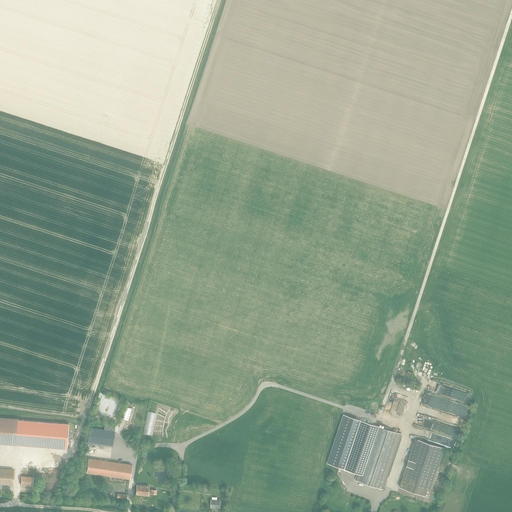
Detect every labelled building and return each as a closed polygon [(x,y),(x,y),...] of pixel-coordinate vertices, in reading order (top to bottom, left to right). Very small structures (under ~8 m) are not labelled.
[(92,417),(115,424),(123,400),(100,393),(92,417)] [(138,434),(150,437),(157,406),(145,403),(138,434)] [(124,407),(121,418),(128,420),(132,409),(124,407)] [(344,415),(328,463),(344,469),(344,468),(360,421),(344,415)] [(17,420),(17,419),(0,417),(0,444),(15,445),(17,420)] [(17,420),(15,445),(66,449),(68,424),(17,420)] [(360,421),(344,468),(357,473),(355,480),(382,489),(401,434),(374,425),(360,421)] [(89,428),(87,443),(112,446),(114,432),(89,428)] [(428,496),(444,449),(415,439),(399,487),(428,496)] [(131,465),(89,459),(87,472),(129,479),(131,465)] [(13,471),(0,469),(0,483),(12,485),(13,471)] [(33,477),(21,476),(20,486),(32,487),(33,477)] [(136,485),(135,495),(147,496),(148,492),(151,493),(156,494),(156,490),(148,490),(148,486),(136,485)] [(218,500),(217,500),(217,498),(212,497),(212,500),(211,500),(210,507),(220,508),(220,499),(218,499),(218,500)]
